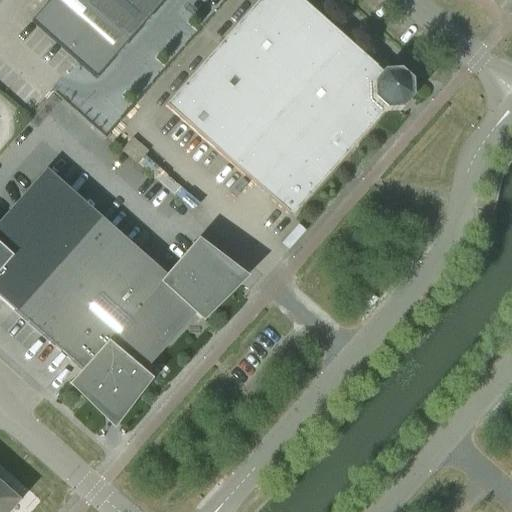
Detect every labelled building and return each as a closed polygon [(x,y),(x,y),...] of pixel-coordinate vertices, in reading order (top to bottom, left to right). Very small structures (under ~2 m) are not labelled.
[(50,0),(31,23),(95,80),(165,0),(50,0)] [(298,0),(259,0),(165,107),(291,219),(384,113),(400,112),(411,100),(410,84),(398,73),(382,74),(298,0)] [(33,113),(37,108),(26,99),(30,93),(42,102),(47,96),(34,85),(20,102),(33,113)] [(0,300),(83,374),(72,387),(102,414),(103,413),(111,421),(119,412),(119,413),(146,382),(140,377),(168,346),(78,266),(111,229),(45,171),(0,221),(0,300)] [(167,279),(111,229),(78,266),(168,346),(195,315),(201,320),(236,281),(197,246),(167,279)] [(0,511),(4,511),(12,504),(0,492),(0,511)]
